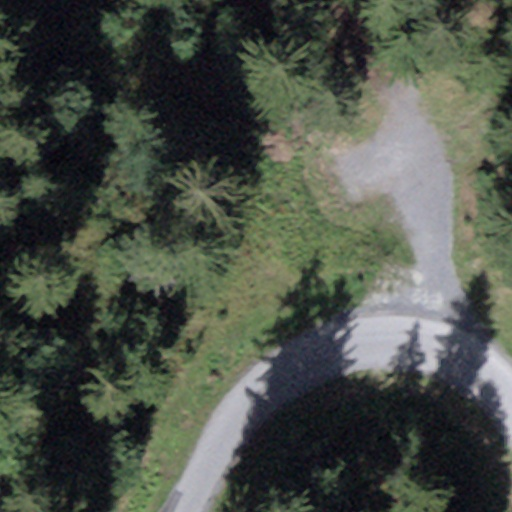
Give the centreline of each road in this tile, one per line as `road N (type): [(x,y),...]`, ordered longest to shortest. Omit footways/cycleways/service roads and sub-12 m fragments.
road 1 (unclassified): [(182,511),(246,409),(327,354),(379,344),(425,347),(475,369),(511,404)]
road 2 (track): [(425,347),(429,155)]
